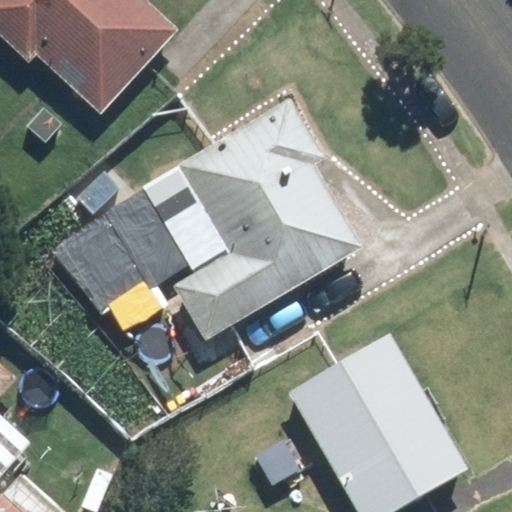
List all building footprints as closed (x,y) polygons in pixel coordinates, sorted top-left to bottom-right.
[(171,37),(131,0),(0,0),(0,46),(25,70),(34,60),(96,117),(171,37)] [(177,172),(146,190),(185,258),(161,272),(204,345),(358,256),(307,168),(319,161),(286,103),(175,168),(177,172)] [(385,341),(285,397),(348,511),(396,511),(461,476),(385,341)] [(0,396),(12,383),(0,372),(0,396)] [(13,511),(0,500),(0,511),(13,511)]
